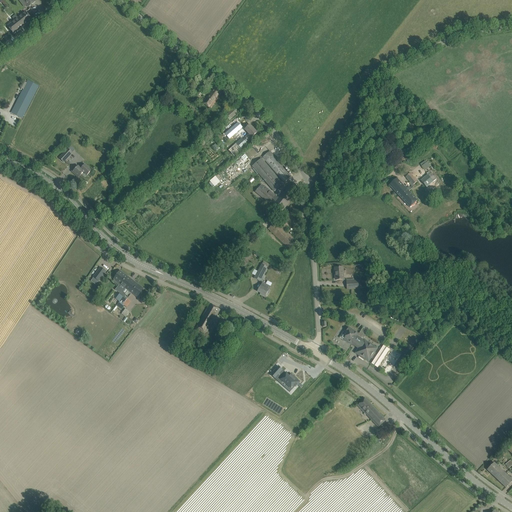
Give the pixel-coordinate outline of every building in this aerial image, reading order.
[(26,12),(18,18),(24,26),(32,20),(26,12)] [(24,26),(18,18),(16,15),(12,18),(15,21),(8,26),(14,34),(24,26)] [(11,113),(22,119),(38,87),(28,81),(27,83),(24,81),(20,88),(23,89),(11,113)] [(216,84),(213,88),(203,103),(211,109),(224,90),(216,84)] [(238,112),(234,108),(225,115),(229,120),(238,112)] [(242,121),(228,132),(233,137),(246,125),(242,121)] [(250,125),(246,129),(245,129),(250,134),(246,138),(244,140),(242,138),(229,150),(235,156),(248,144),(246,143),(249,140),(252,137),(253,137),(257,133),(250,125)] [(67,149),(63,155),(59,158),(64,162),(72,154),(67,149)] [(270,151),(266,155),(263,158),(284,183),(291,177),(270,151)] [(397,158),(401,163),(408,156),(405,152),(397,158)] [(253,166),(274,191),(283,184),(261,159),(253,166)] [(421,166),(424,171),(430,167),(427,162),(421,166)] [(75,168),(72,171),(76,175),(77,174),(79,177),(84,172),(87,175),(91,171),(85,165),(81,169),(78,166),(75,169),(75,168)] [(407,189),(397,178),(389,185),(410,207),(417,201),(409,191),(411,190),(414,187),(413,185),(418,181),(410,173),(405,177),(410,182),(409,183),(411,186),(410,187),(407,189)] [(436,180),(431,174),(428,176),(427,175),(421,180),(426,187),(436,180)] [(216,176),(210,181),(215,187),(221,181),(216,176)] [(272,204),(278,209),(282,212),(291,200),(290,199),(299,188),(291,182),(288,186),(282,193),(278,197),(277,199),(272,204)] [(258,189),(255,192),(269,202),(268,203),(269,204),(270,202),(272,204),(277,199),(275,197),(276,196),(270,191),(264,186),(263,185),(261,185),(258,189)] [(268,229),(286,246),(289,249),(297,241),(288,231),(298,225),(290,212),(278,219),(268,229)] [(254,278),(259,281),(260,279),(267,267),(261,264),(254,278)] [(94,278),(91,281),(96,285),(98,281),(106,272),(101,268),(94,277),(94,278)] [(344,268),(340,268),(335,268),(335,273),(336,273),(336,280),(345,280),(344,268)] [(114,280),(113,281),(118,285),(115,290),(119,293),(120,294),(122,292),(125,288),(131,280),(120,271),(117,275),(114,279),(114,280)] [(131,280),(125,288),(137,297),(140,293),(143,289),(131,280)] [(361,281),(352,281),(347,281),(347,289),(361,289),(361,281)] [(263,283),(260,287),(258,292),(261,294),(260,295),(266,298),(272,288),(263,283)] [(120,294),(115,299),(119,302),(124,297),(120,294)] [(119,302),(117,306),(118,307),(121,309),(124,305),(126,307),(130,302),(125,297),(124,297),(119,302)] [(210,304),(207,308),(196,327),(205,332),(210,323),(212,324),(220,310),(210,304)] [(125,309),(121,314),(125,317),(129,312),(125,309)] [(221,320),(219,324),(220,325),(220,324),(228,328),(227,330),(229,331),(228,333),(231,334),(232,333),(234,329),(232,327),(232,326),(221,320)] [(359,334),(352,330),(348,327),(344,332),(339,338),(346,342),(346,341),(352,345),(352,344),(358,348),(355,353),(359,356),(364,360),(365,360),(368,362),(371,358),(371,359),(375,353),(375,352),(377,349),(373,346),(374,346),(368,342),(364,340),(357,336),(359,334)] [(380,369),(393,348),(384,343),(371,364),(380,369)] [(277,366),(269,375),(271,376),(274,379),(277,375),(279,377),(283,372),(278,368),(278,367),(277,366)] [(285,374),(280,380),(286,385),(290,388),(291,386),(293,388),(299,381),(290,374),(288,376),(285,374)] [(365,399),(362,402),(358,405),(378,427),(386,420),(365,399)] [(506,488),(509,484),(511,481),(511,479),(494,463),(487,470),(506,488)]
